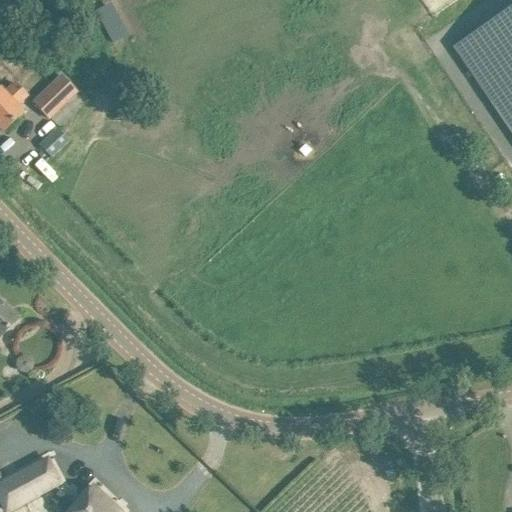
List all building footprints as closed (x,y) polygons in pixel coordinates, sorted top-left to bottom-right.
[(106,6),(96,12),(102,22),(112,17),(106,6)] [(511,7),(453,47),(511,134),(511,54),(504,42),(511,36),(511,7)] [(77,92),(62,75),(32,104),(48,120),(77,92)] [(0,128),(3,132),(23,113),(16,106),(27,96),(15,84),(5,94),(0,89),(0,128)] [(61,131),(43,148),(51,158),(70,140),(61,131)] [(0,337),(4,334),(18,320),(0,301),(0,337)] [(44,492),(65,511),(108,511),(113,507),(94,489),(77,507),(55,486),(60,483),(48,460),(0,485),(0,499),(6,511),(22,504),(44,492)]
